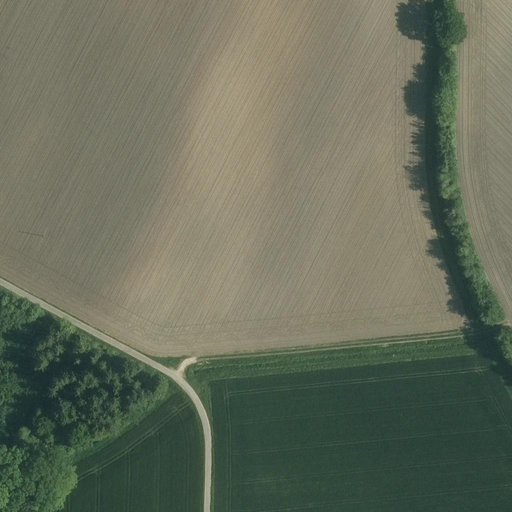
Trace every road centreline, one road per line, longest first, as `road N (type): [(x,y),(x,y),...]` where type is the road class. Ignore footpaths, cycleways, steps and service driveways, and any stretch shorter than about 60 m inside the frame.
road 1 (track): [(176,377),(196,359),(461,334),(511,320)]
road 2 (track): [(204,511),(206,431),(186,384),(0,280)]
